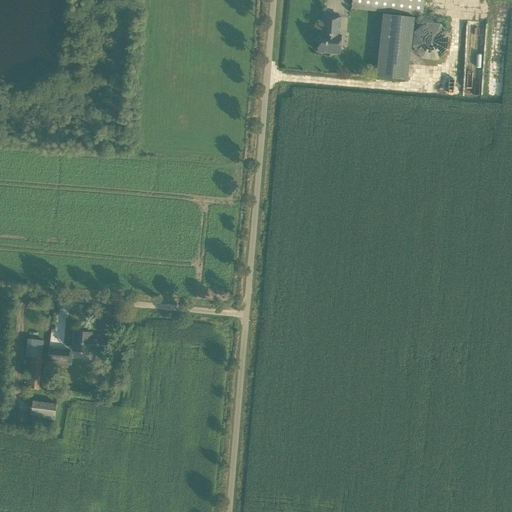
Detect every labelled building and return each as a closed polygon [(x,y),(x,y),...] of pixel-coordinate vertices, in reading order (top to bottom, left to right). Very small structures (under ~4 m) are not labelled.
[(351,0),(351,9),(422,17),(423,0),(351,0)] [(511,0),(490,0),(490,13),(501,13),(501,20),(511,20),(511,0)] [(340,17),(324,16),(322,34),(319,34),(317,52),(340,54),(341,36),(339,35),(340,17)] [(462,95),(484,96),(488,22),(467,21),(463,82),(458,81),(457,89),(463,89),(462,95)] [(450,36),(440,24),(425,22),(414,32),(412,47),(422,58),(437,60),(448,51),(450,36)] [(90,351),(96,352),(106,353),(107,338),(91,337),(91,333),(74,332),(74,342),(73,351),(90,352),(90,351)] [(42,359),(41,359),(43,340),(27,338),(26,352),(30,353),(26,387),(39,388),(42,359)] [(48,348),(47,361),(48,361),(48,365),(68,367),(68,363),(69,350),(48,348)] [(54,424),(57,404),(33,401),(30,421),(54,424)]
